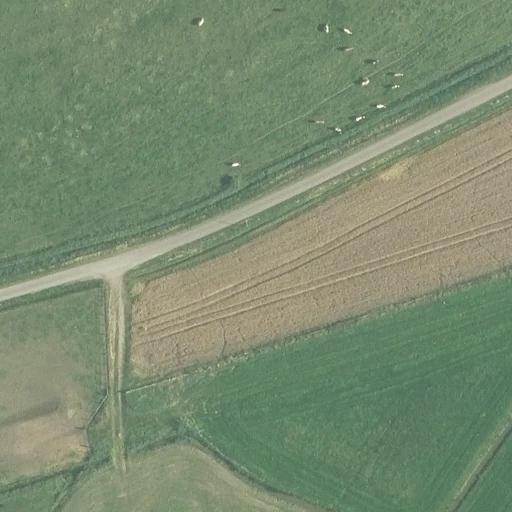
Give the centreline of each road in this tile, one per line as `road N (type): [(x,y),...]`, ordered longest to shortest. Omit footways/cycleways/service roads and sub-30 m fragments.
road 1 (unclassified): [(0,296),(224,222),(511,81)]
road 2 (track): [(511,303),(0,467)]
road 3 (track): [(111,264),(116,432),(128,492)]
